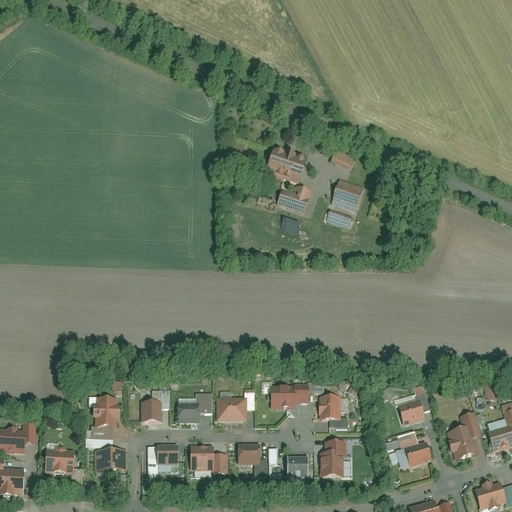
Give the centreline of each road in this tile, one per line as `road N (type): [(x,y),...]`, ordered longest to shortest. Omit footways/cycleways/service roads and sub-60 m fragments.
road 1 (residential): [(511,209),(35,0)]
road 2 (residential): [(136,511),(140,448),(155,437),(297,440)]
